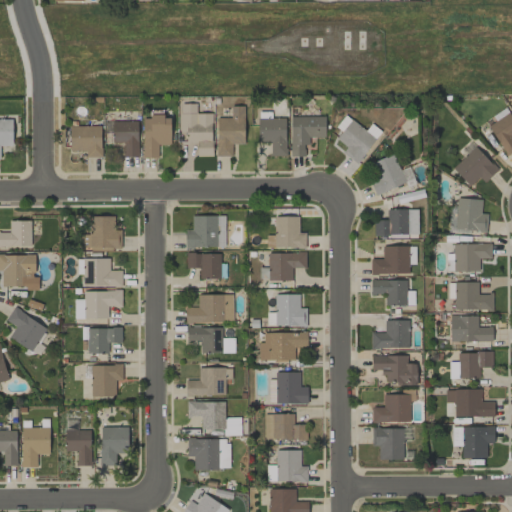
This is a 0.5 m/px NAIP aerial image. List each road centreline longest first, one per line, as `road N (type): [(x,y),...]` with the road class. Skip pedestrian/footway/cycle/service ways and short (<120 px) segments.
road 1 (residential): [(0,193),(330,194)]
road 2 (residential): [(330,194),(337,210),(338,511)]
road 3 (residential): [(153,192),(154,473),(147,499)]
road 4 (residential): [(19,0),(37,64),(41,193)]
road 5 (residential): [(339,487),(511,486)]
road 6 (residential): [(0,499),(147,499)]
